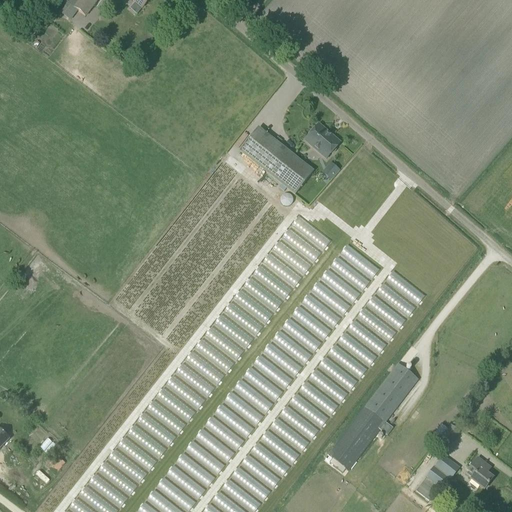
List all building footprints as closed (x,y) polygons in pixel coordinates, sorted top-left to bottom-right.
[(69,0),(67,4),(84,16),(96,0),(69,0)] [(130,0),(141,9),(149,0),(130,0)] [(327,133),(318,126),(305,141),(326,160),(330,155),(333,155),(335,151),(335,149),(340,144),(331,136),(330,137),(326,134),(327,133)] [(294,196),(313,172),(258,129),(240,153),(294,196)] [(346,470),(348,472),(379,430),(387,436),(393,428),(385,423),(418,381),(398,365),(327,456),(329,457),(326,462),(342,474),(346,470)] [(445,449),(459,433),(450,426),(436,443),(445,449)] [(0,448),(9,439),(0,429),(0,448)] [(442,455),(426,476),(440,487),(449,477),(451,478),(459,468),(442,455)] [(486,466),(477,459),(466,475),(472,480),(472,481),(485,491),(492,479),(486,475),(488,472),(483,469),(486,466)] [(416,492),(429,502),(435,494),(422,484),(416,492)]
